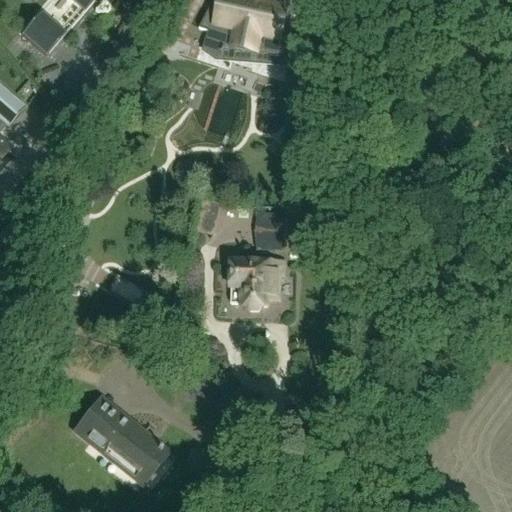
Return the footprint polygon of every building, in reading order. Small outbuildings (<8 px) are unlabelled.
[(67,0),(84,14),(95,0),(67,0)] [(286,59),(293,0),(214,0),(199,31),(208,34),(203,50),(217,61),(230,41),(286,59)] [(39,15),(21,37),(46,58),(64,37),(39,15)] [(0,158),(6,151),(8,153),(9,152),(0,143),(0,128),(2,126),(7,131),(25,110),(0,88),(0,158)] [(203,207),(198,238),(214,241),(220,210),(203,207)] [(285,252),(286,217),(260,215),(258,251),(285,252)] [(281,303),(282,278),(285,278),(285,264),(232,263),(231,291),(233,291),(233,305),(243,306),(243,309),(250,309),(252,314),(260,314),(263,309),(269,310),(269,303),(281,303)] [(146,482),(167,457),(101,403),(76,433),(103,455),(107,450),(146,482)]
